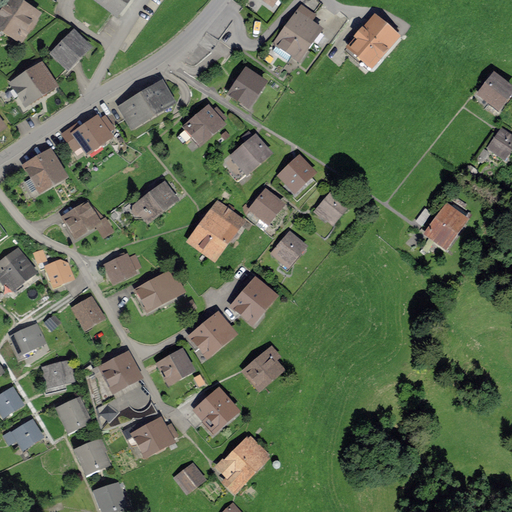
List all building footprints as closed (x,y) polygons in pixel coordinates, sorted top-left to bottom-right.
[(0,36),(19,48),(38,17),(8,0),(7,0),(0,12),(0,36)] [(96,0),(121,15),(129,0),(96,0)] [(279,0),(251,0),(268,14),(279,0)] [(325,31),(299,12),(274,48),(300,67),(325,31)] [(401,40),(383,23),(350,58),(367,75),(401,40)] [(91,48),(73,33),(49,59),(67,75),(91,48)] [(208,33),(200,44),(213,52),(220,41),(208,33)] [(58,93),(41,66),(6,88),(24,115),(58,93)] [(268,86),(245,69),(227,92),(250,110),(268,86)] [(511,95),(511,90),(495,78),(478,102),(498,115),(511,95)] [(172,111),(160,87),(120,107),(132,131),(172,111)] [(232,139),(210,110),(181,131),(203,161),(232,139)] [(113,141),(100,120),(68,141),(82,161),(113,141)] [(511,157),(511,144),(496,133),(484,149),(506,165),(511,157)] [(270,156),(253,138),(232,159),(249,177),(270,156)] [(68,182),(48,151),(22,168),(42,199),(68,182)] [(316,174),(298,159),(280,180),(298,195),(316,174)] [(179,206),(166,186),(131,209),(144,229),(179,206)] [(283,207),(262,190),(243,213),(264,230),(283,207)] [(346,212),(331,197),(313,216),(329,231),(346,212)] [(102,230),(86,205),(61,221),(77,245),(102,230)] [(221,215),(240,229),(247,219),(228,206),(221,215)] [(211,208),(182,245),(211,268),(240,229),(221,215),(211,208)] [(465,227),(446,212),(425,240),(443,254),(465,227)] [(307,251),(288,236),(271,257),(289,272),(307,251)] [(43,250),(34,254),(39,265),(47,261),(43,250)] [(37,282),(20,255),(0,267),(0,291),(7,302),(37,282)] [(134,255),(102,269),(111,289),(143,274),(134,255)] [(58,262),(46,268),(55,288),(74,278),(68,266),(63,262),(58,262)] [(183,298),(167,274),(127,300),(143,324),(183,298)] [(279,298),(257,280),(233,310),(255,328),(279,298)] [(104,328),(88,302),(69,314),(86,340),(104,328)] [(238,338),(216,314),(187,341),(208,365),(238,338)] [(46,345),(34,326),(6,344),(18,363),(46,345)] [(179,350),(151,366),(169,398),(197,382),(179,350)] [(270,352),(243,374),(261,395),(287,372),(270,352)] [(144,391),(127,358),(100,371),(116,404),(144,391)] [(73,364),(42,369),(47,400),(79,394),(73,364)] [(0,423),(23,409),(12,391),(0,398),(0,423)] [(242,415),(217,391),(191,417),(215,441),(242,415)] [(83,399),(56,414),(71,442),(98,428),(83,399)] [(181,443),(167,417),(130,437),(144,463),(181,443)] [(45,439),(34,422),(8,439),(19,456),(45,439)] [(247,438),(231,453),(253,476),(269,461),(247,438)] [(103,442),(75,454),(89,483),(116,471),(103,442)] [(236,492),(253,476),(231,453),(214,469),(236,492)] [(189,468),(173,480),(189,501),(205,489),(189,468)] [(127,511),(118,487),(95,495),(100,511),(127,511)]
